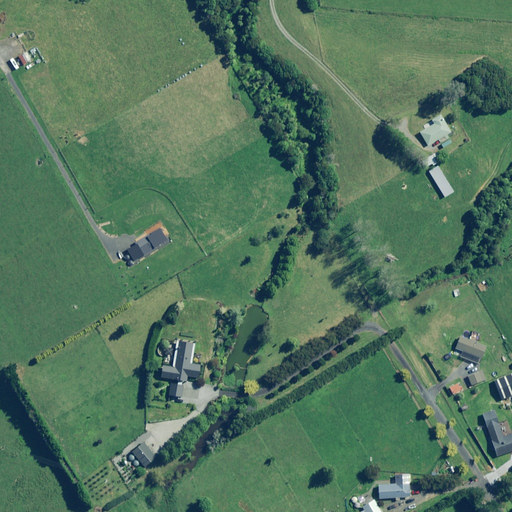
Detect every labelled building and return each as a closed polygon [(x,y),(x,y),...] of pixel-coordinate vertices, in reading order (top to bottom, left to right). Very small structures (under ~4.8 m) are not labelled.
[(450,133),(440,115),(431,120),(433,125),(419,133),(427,146),(438,140),(440,143),(448,138),(446,135),(450,133)] [(453,192),(437,165),(428,171),(444,198),(453,192)] [(485,347),(459,337),(455,349),(480,359),(485,347)] [(192,344),(176,342),(172,368),(161,366),(160,378),(186,382),(187,377),(197,378),(199,365),(189,364),(192,344)] [(485,380),(481,371),(463,379),(467,388),(485,380)] [(511,396),(511,373),(493,381),(501,400),(511,396)] [(182,386),(170,384),(168,396),(180,398),(182,386)] [(461,390),(458,384),(449,388),(452,395),(461,390)] [(256,404),(247,403),(246,413),(255,414),(256,404)] [(511,433),(503,437),(494,411),(482,415),(496,457),(511,451),(511,433)] [(155,458),(143,442),(131,452),(144,468),(155,458)] [(378,485),(378,499),(395,498),(395,501),(400,501),(400,498),(409,498),(408,484),(378,485)] [(361,511),(380,511),(374,500),(362,507),(364,511),(361,511)] [(358,501),(352,504),(355,510),(361,507),(358,501)]
